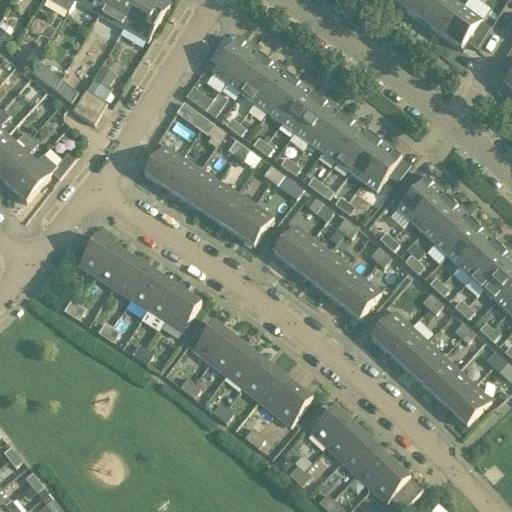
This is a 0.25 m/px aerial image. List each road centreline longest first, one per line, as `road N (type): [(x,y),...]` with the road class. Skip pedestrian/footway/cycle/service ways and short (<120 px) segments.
road 1 (residential): [(496,511),(434,446),(279,314),(105,183)]
road 2 (residential): [(105,183),(219,0)]
road 3 (residential): [(454,122),(281,0)]
